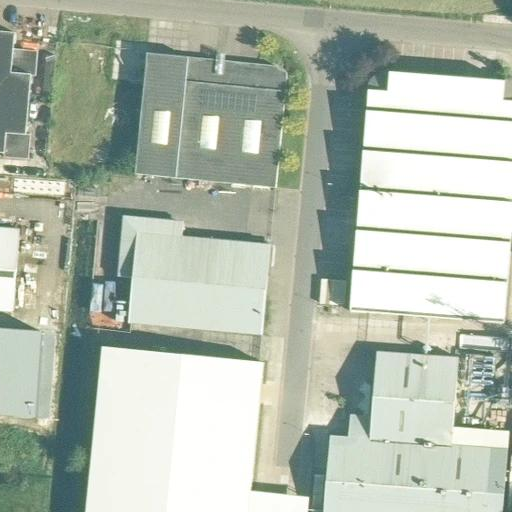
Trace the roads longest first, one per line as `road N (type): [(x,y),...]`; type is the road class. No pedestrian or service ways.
road 1 (unclassified): [(333,21),(286,464)]
road 2 (unclassified): [(333,21),(61,0)]
road 3 (unclassified): [(511,37),(333,21)]
